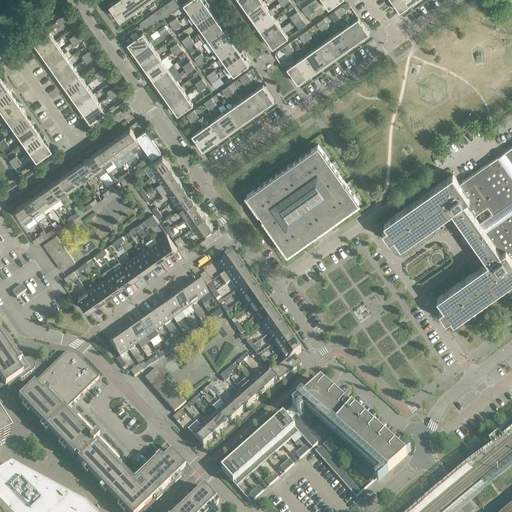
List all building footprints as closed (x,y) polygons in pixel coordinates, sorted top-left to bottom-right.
[(147,0),(114,0),(109,4),(120,19),(147,0)] [(178,8),(172,0),(170,2),(175,10),(178,8)] [(189,0),(183,4),(189,14),(207,1),(206,0),(189,0)] [(263,1),(261,0),(246,0),(241,4),(247,13),(263,1)] [(322,0),(329,9),(340,0),(322,0)] [(410,7),(405,0),(391,0),(400,12),(405,8),(407,10),(410,7)] [(210,5),(207,1),(189,14),(196,22),(211,11),(208,6),(210,5)] [(269,10),(263,1),(247,13),(254,21),(269,10)] [(175,10),(170,2),(167,3),(173,11),(175,10)] [(173,11),(167,3),(165,5),(170,13),(173,11)] [(309,3),(301,9),(304,12),(311,7),(309,3)] [(170,13),(165,5),(162,7),(168,15),(170,13)] [(346,13),(341,6),(338,8),(343,16),(346,13)] [(168,15),(162,7),(160,9),(165,17),(168,15)] [(314,11),(311,7),(304,12),(306,16),(314,11)] [(343,16),(338,8),(334,11),(339,18),(343,16)] [(165,17),(160,9),(157,10),(163,19),(165,17)] [(163,19),(157,10),(155,12),(160,20),(163,19)] [(275,19),(269,10),(254,21),(260,30),(275,19)] [(217,20),(211,11),(196,22),(202,31),(217,20)] [(160,20),(155,12),(152,14),(158,22),(160,20)] [(300,15),(297,12),(290,17),(292,20),(300,15)] [(158,22),(152,14),(150,16),(155,24),(158,22)] [(302,19),(300,15),(292,20),(295,24),(302,19)] [(66,20),(64,16),(57,21),(59,25),(66,20)] [(155,24),(150,16),(147,18),(153,26),(155,24)] [(153,26),(147,18),(144,19),(150,27),(153,26)] [(176,18),(169,23),(171,26),(179,21),(176,18)] [(329,26),(324,18),(320,21),(325,28),(329,26)] [(369,33),(358,18),(349,24),(361,42),(365,39),(363,37),(369,33)] [(150,27),(144,19),(142,21),(148,29),(150,27)] [(282,28),(275,19),(260,30),(263,35),(262,37),(264,40),(282,28)] [(69,23),(66,20),(59,25),(62,28),(69,23)] [(224,29),(217,20),(202,31),(208,40),(224,29)] [(148,29),(142,21),(139,23),(145,31),(148,29)] [(181,25),(179,21),(171,26),(174,30),(181,25)] [(325,28),(320,21),(316,23),(322,31),(325,28)] [(49,32),(43,23),(27,34),(31,39),(29,41),(32,44),(49,32)] [(361,42),(349,24),(340,30),(351,46),(356,42),(358,44),(361,42)] [(167,29),(165,26),(157,31),(160,34),(167,29)] [(288,37),(282,28),(264,40),(267,44),(268,42),(273,48),(288,37)] [(170,33),(167,29),(160,34),(162,38),(170,33)] [(230,38),(224,29),(208,40),(214,49),(230,38)] [(351,46),(340,30),(331,37),(342,52),(351,46)] [(311,38),(306,31),(302,33),(307,41),(311,38)] [(55,41),(49,32),(32,44),(34,48),(36,46),(40,52),(55,41)] [(149,42),(143,33),(127,44),(131,49),(129,51),(132,54),(149,42)] [(307,41),(302,33),(299,36),(304,43),(307,41)] [(79,37),(76,34),(69,39),(72,42),(79,37)] [(189,35),(181,40),(184,44),(191,39),(189,35)] [(81,41),(79,37),(72,42),(74,46),(81,41)] [(342,52),(331,37),(322,43),(333,58),(342,52)] [(236,47),(230,38),(214,49),(221,58),(236,47)] [(194,42),(191,39),(184,44),(187,47),(194,42)] [(61,49),(55,41),(40,52),(46,60),(61,49)] [(155,51),(149,42),(132,54),(134,58),(136,56),(140,62),(155,51)] [(180,47),(177,43),(170,48),(172,52),(180,47)] [(293,51),(288,43),(285,46),(290,53),(293,51)] [(333,58),(322,43),(313,49),(324,65),(333,58)] [(290,53),(285,46),(281,48),(286,56),(290,53)] [(182,51),(180,47),(172,52),(175,56),(182,51)] [(240,52),(236,47),(221,58),(227,66),(244,54),(242,51),(240,52)] [(68,58),(61,49),(46,60),(52,69),(68,58)] [(324,65),(313,49),(305,55),(316,71),(324,65)] [(91,55),(89,51),(82,56),(84,60),(91,55)] [(162,60),(155,51),(140,62),(146,71),(162,60)] [(201,53),(194,58),(196,61),(204,56),(201,53)] [(247,58),(244,54),(227,66),(233,76),(249,65),(245,59),(247,58)] [(94,58),(91,55),(84,60),(87,64),(94,58)] [(316,71),(305,55),(296,62),(308,79),(312,77),(310,75),(316,71)] [(206,60),(204,56),(196,61),(199,65),(206,60)] [(74,67),(68,58),(52,69),(58,78),(74,67)] [(168,68),(162,60),(146,71),(152,79),(168,68)] [(192,65),(189,61),(182,66),(185,70),(192,65)] [(308,79),(296,62),(287,68),(288,70),(298,84),(303,80),(305,82),(308,79)] [(195,68),(192,65),(185,70),(187,73),(195,68)] [(80,76),(74,67),(58,78),(65,87),(80,76)] [(174,77),(168,68),(152,79),(158,88),(174,77)] [(104,73),(101,69),(94,74),(97,78),(104,73)] [(213,70),(206,76),(209,79),(216,74),(213,70)] [(106,76),(104,73),(97,78),(99,81),(106,76)] [(251,80),(246,73),(243,75),(248,83),(251,80)] [(219,78),(216,74),(209,79),(211,83),(219,78)] [(248,83),(243,75),(239,78),(244,85),(248,83)] [(87,85),(80,76),(65,87),(71,96),(87,85)] [(180,86),(174,77),(158,88),(165,97),(180,86)] [(205,82),(202,79),(195,84),(197,87),(205,82)] [(207,86),(205,82),(197,87),(200,91),(207,86)] [(93,94),(87,85),(71,96),(77,105),(93,94)] [(234,93),(229,85),(225,88),(230,95),(234,93)] [(263,85),(254,91),(266,109),(270,106),(268,104),(274,100),(263,85)] [(186,95),(180,86),(165,97),(168,102),(166,104),(169,107),(186,95)] [(116,90),(114,87),(107,92),(109,95),(116,90)] [(0,105),(13,97),(7,88),(0,92),(0,105)] [(230,95),(225,88),(221,90),(226,98),(230,95)] [(119,94),(116,90),(109,95),(112,99),(119,94)] [(266,109),(254,91),(245,97),(256,113),(261,109),(262,111),(266,109)] [(99,103),(93,94),(77,105),(81,110),(79,111),(81,115),(99,103)] [(193,104),(186,95),(169,107),(171,111),(173,109),(177,115),(193,104)] [(19,106),(13,97),(0,105),(0,111),(3,117),(19,106)] [(256,113),(245,97),(236,104),(247,119),(256,113)] [(216,105),(211,98),(207,100),(212,108),(216,105)] [(212,108),(207,100),(204,103),(209,110),(212,108)] [(105,112),(99,103),(81,115),(84,118),(86,117),(90,123),(105,112)] [(247,119),(236,104),(227,110),(238,125),(247,119)] [(25,115),(19,106),(3,117),(10,126),(25,115)] [(198,117),(193,110),(190,113),(195,120),(198,117)] [(238,125),(227,110),(218,116),(229,132),(238,125)] [(195,120),(190,113),(186,115),(191,122),(195,120)] [(32,124),(25,115),(10,126),(16,135),(32,124)] [(229,132),(218,116),(210,122),(220,138),(229,132)] [(220,138),(210,122),(201,129),(213,146),(217,144),(215,142),(220,138)] [(38,132),(32,124),(16,135),(22,143),(38,132)] [(121,135),(131,149),(134,153),(142,147),(140,143),(140,142),(136,137),(130,128),(121,135)] [(213,146),(201,129),(192,135),(202,151),(208,147),(209,149),(213,146)] [(145,130),(144,131),(136,137),(140,142),(140,143),(142,147),(152,160),(161,153),(145,130)] [(42,138),(38,132),(22,143),(28,152),(46,140),(43,136),(42,138)] [(131,149),(121,135),(112,141),(122,155),(131,149)] [(48,144),(46,140),(28,152),(35,161),(50,150),(47,145),(48,144)] [(122,155),(112,141),(103,147),(113,161),(122,155)] [(8,145),(6,142),(0,145),(0,148),(1,150),(8,145)] [(330,223),(334,220),(359,203),(318,145),(247,195),(287,253),(330,223)] [(511,146),(504,152),(511,163),(511,176),(498,157),(459,184),(453,174),(384,223),(387,227),(382,230),(386,236),(390,240),(394,237),(401,247),(452,211),(467,232),(465,233),(471,242),(473,241),(488,262),(437,298),(444,308),(439,311),(442,315),(446,321),(451,318),(454,322),(511,281),(511,146)] [(113,161),(103,147),(94,153),(104,167),(113,161)] [(104,167),(94,153),(86,159),(96,174),(104,167)] [(169,165),(163,155),(148,165),(155,175),(169,165)] [(16,156),(9,161),(11,164),(18,159),(16,156)] [(21,163),(18,159),(11,164),(14,168),(21,163)] [(96,174),(86,159),(77,166),(87,180),(96,174)] [(175,173),(169,165),(155,175),(161,183),(175,173)] [(87,180),(77,166),(68,172),(78,186),(87,180)] [(78,186),(68,172),(59,178),(69,192),(78,186)] [(181,182),(175,173),(161,183),(167,192),(181,182)] [(69,192),(59,178),(50,184),(60,199),(69,192)] [(188,191),(181,182),(167,192),(174,201),(188,191)] [(60,199),(50,184),(42,191),(52,205),(60,199)] [(52,205),(42,191),(33,197),(43,211),(52,205)] [(194,200),(188,191),(174,201),(180,210),(194,200)] [(43,211),(33,197),(24,203),(34,217),(43,211)] [(200,209),(194,200),(180,210),(186,219),(200,209)] [(34,217),(24,203),(15,209),(25,224),(34,217)] [(206,218),(200,209),(186,219),(192,228),(206,218)] [(213,227),(206,218),(192,228),(199,237),(213,227)] [(41,234),(32,241),(36,246),(45,239),(41,234)] [(43,244),(47,250),(60,241),(56,235),(43,244)] [(177,249),(167,235),(158,242),(168,256),(177,249)] [(180,236),(174,240),(181,250),(187,246),(180,236)] [(64,246),(60,241),(47,250),(51,255),(64,246)] [(168,256),(158,242),(149,248),(159,262),(168,256)] [(67,251),(64,246),(51,255),(55,260),(67,251)] [(159,262),(149,248),(140,254),(150,268),(159,262)] [(71,257),(67,251),(55,260),(58,266),(71,257)] [(150,268),(140,254),(131,260),(141,274),(150,268)] [(218,264),(225,273),(239,263),(232,254),(218,264)] [(75,262),(71,257),(58,266),(62,271),(75,262)] [(141,274),(131,260),(122,266),(132,281),(141,274)] [(239,263),(225,273),(220,277),(226,286),(231,282),(245,272),(239,263)] [(132,281),(122,266),(114,273),(124,287),(132,281)] [(77,277),(73,271),(64,278),(67,283),(77,277)] [(251,281),(245,272),(231,282),(237,291),(251,281)] [(124,287),(114,273),(105,279),(115,293),(124,287)] [(205,273),(200,277),(206,286),(212,282),(205,273)] [(115,293),(105,279),(96,285),(106,299),(115,293)] [(209,295),(199,280),(190,287),(200,301),(209,295)] [(257,290),(251,281),(237,291),(243,300),(257,290)] [(27,291),(23,285),(12,293),(17,298),(27,291)] [(106,299),(96,285),(87,291),(97,305),(106,299)] [(200,301),(190,287),(181,293),(191,307),(200,301)] [(264,299),(257,290),(243,300),(249,309),(264,299)] [(97,305),(87,291),(78,298),(88,312),(97,305)] [(191,307),(181,293),(172,299),(182,314),(191,307)] [(182,314),(172,299),(163,306),(173,320),(182,314)] [(270,308),(264,299),(249,309),(256,318),(270,308)] [(173,320),(163,306),(154,312),(164,326),(173,320)] [(276,316),(270,308),(256,318),(262,326),(276,316)] [(164,326),(154,312),(146,318),(156,332),(164,326)] [(282,325),(276,316),(262,326),(268,335),(282,325)] [(159,337),(156,332),(146,318),(137,324),(150,343),(159,337)] [(150,343),(137,324),(128,330),(138,345),(141,350),(150,343)] [(288,334),(282,325),(268,335),(274,344),(288,334)] [(0,389),(1,390),(6,387),(17,378),(29,370),(31,368),(31,366),(30,364),(27,363),(25,364),(21,358),(13,346),(5,335),(0,328),(0,389)] [(138,345),(128,330),(119,337),(129,351),(138,345)] [(295,343),(288,334),(274,344),(280,353),(295,343)] [(129,351),(119,337),(110,343),(120,357),(129,351)] [(301,352),(295,343),(280,353),(287,361),(287,362),(295,356),(301,352)] [(63,356),(63,357),(91,386),(99,379),(78,357),(77,357),(77,356),(76,355),(74,355),(73,354),(72,354),(71,354),(70,354),(69,354),(68,354),(66,354),(65,355),(64,355),(63,356)] [(287,362),(287,361),(272,372),(279,381),(301,365),(295,356),(287,362)] [(91,386),(63,357),(55,364),(83,394),(91,386)] [(120,357),(116,360),(122,369),(126,366),(120,357)] [(83,394),(55,364),(47,371),(75,401),(83,394)] [(139,366),(130,372),(134,377),(143,371),(139,366)] [(145,379),(149,384),(161,374),(156,369),(145,379)] [(277,383),(265,370),(257,377),(269,390),(277,383)] [(75,401),(47,371),(39,380),(67,410),(68,409),(67,409),(75,401)] [(165,379),(161,374),(149,384),(153,389),(165,379)] [(269,390),(257,377),(249,384),(260,397),(269,390)] [(169,383),(165,379),(153,389),(157,394),(169,383)] [(39,380),(14,403),(117,511),(135,511),(136,511),(140,511),(185,469),(164,447),(133,477),(117,460),(119,458),(100,439),(98,441),(95,437),(97,435),(78,415),(76,417),(68,409),(67,410),(39,380)] [(237,387),(241,391),(252,404),(260,397),(249,384),(245,380),(237,387)] [(322,382),(284,416),(299,433),(313,449),(318,444),(294,417),(296,416),(299,419),(304,414),(302,411),(310,405),(347,437),(359,424),(355,419),(358,415),(357,414),(322,382)] [(173,388),(169,383),(157,394),(161,398),(173,388)] [(177,393),(173,388),(161,398),(166,403),(177,393)] [(252,404),(241,391),(233,398),(244,411),(252,404)] [(182,398),(177,393),(166,403),(170,408),(182,398)] [(186,403),(182,398),(170,408),(174,413),(186,403)] [(244,411),(233,398),(225,406),(236,419),(244,411)] [(236,419),(225,406),(217,413),(228,426),(236,419)] [(186,416),(181,411),(173,418),(177,423),(186,416)] [(228,426),(217,413),(208,420),(220,433),(228,426)] [(404,455),(357,414),(358,415),(355,419),(359,424),(347,437),(345,439),(379,478),(375,480),(378,484),(388,476),(388,475),(407,458),(404,455)] [(299,433),(284,416),(276,423),(291,440),(299,433)] [(220,433),(208,420),(200,427),(212,440),(220,433)] [(188,430),(192,434),(203,447),(212,440),(200,427),(196,422),(188,430)] [(291,440),(276,423),(268,429),(283,447),(291,440)] [(283,447),(268,429),(261,436),(276,453),(283,447)] [(276,453),(261,436),(253,443),(268,460),(276,453)] [(329,441),(323,446),(332,455),(338,450),(329,441)] [(268,460),(253,443),(245,450),(260,467),(268,460)] [(305,446),(300,450),(305,456),(310,451),(305,446)] [(321,447),(315,452),(356,498),(361,493),(321,447)] [(260,467),(245,450),(238,456),(253,474),(260,467)] [(305,456),(300,450),(296,455),(300,460),(305,456)] [(253,474),(238,456),(230,463),(245,480),(253,474)] [(290,460),(285,464),(289,469),(294,465),(290,460)] [(245,480),(230,463),(222,470),(237,487),(245,480)] [(289,469),(285,464),(280,468),(285,473),(289,469)] [(10,467),(0,472),(0,511),(89,511),(85,507),(10,467)] [(274,473),(270,477),(274,482),(279,478),(274,473)] [(274,482),(270,477),(265,482),(269,487),(274,482)] [(202,487),(175,511),(209,511),(218,504),(202,487)] [(259,487),(254,491),(259,496),(264,492),(259,487)] [(259,496),(254,491),(250,495),(254,500),(259,496)]
